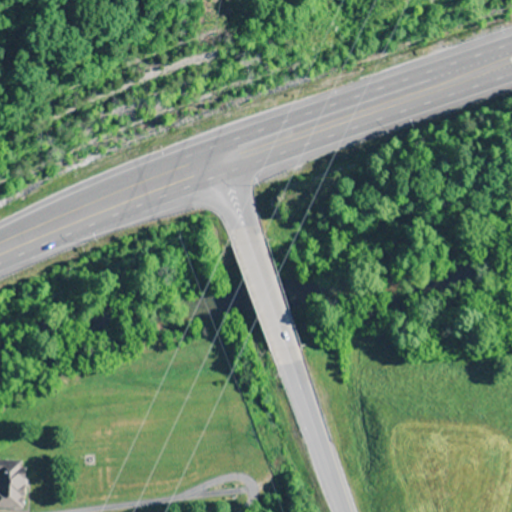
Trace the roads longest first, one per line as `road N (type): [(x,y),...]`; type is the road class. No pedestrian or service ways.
road 1 (trunk): [(511,56),(211,162)]
road 2 (trunk): [(285,359),(334,511)]
road 3 (trunk): [(0,255),(143,188)]
road 4 (trunk): [(239,234),(285,359)]
